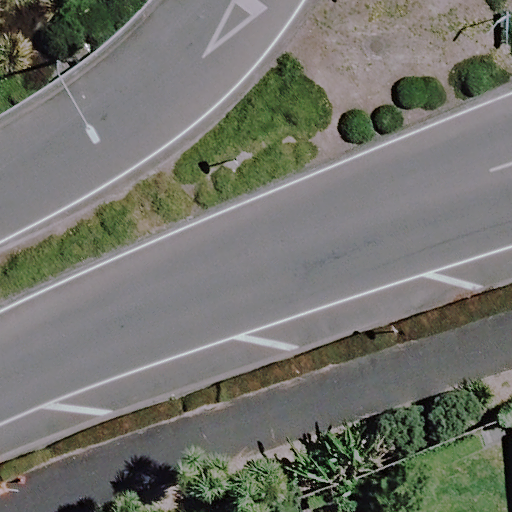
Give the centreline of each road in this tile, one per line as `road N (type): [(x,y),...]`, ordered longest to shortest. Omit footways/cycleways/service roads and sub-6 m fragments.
road 1 (tertiary): [(511,173),(0,385)]
road 2 (tertiary): [(0,205),(104,144),(196,61),(244,0)]
